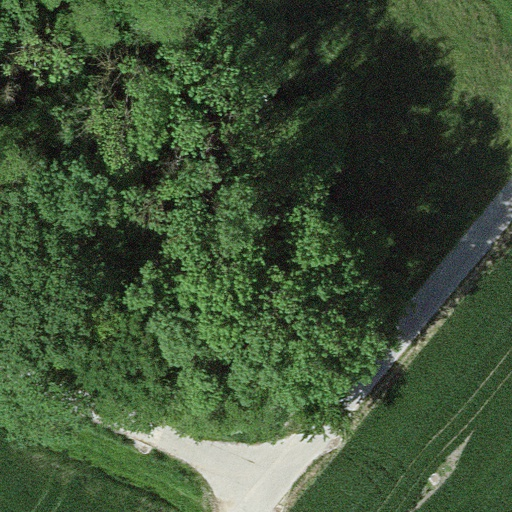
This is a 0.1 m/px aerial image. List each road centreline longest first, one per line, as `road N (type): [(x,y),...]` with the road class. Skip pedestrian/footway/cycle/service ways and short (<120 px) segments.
road 1 (track): [(511,203),(257,511)]
road 2 (track): [(277,488),(0,368)]
